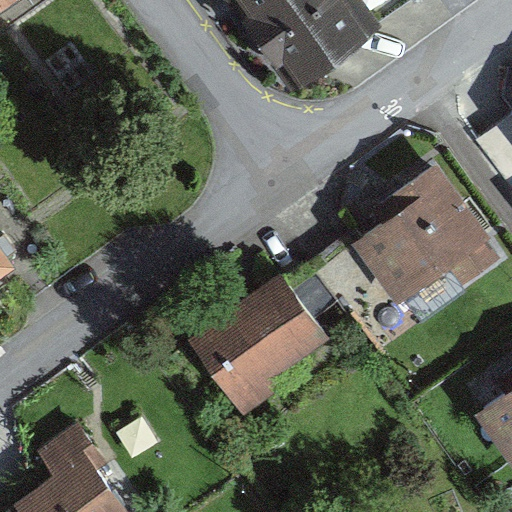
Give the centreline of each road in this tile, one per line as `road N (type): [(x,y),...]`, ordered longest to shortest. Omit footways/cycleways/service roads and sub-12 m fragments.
road 1 (residential): [(282,180),(0,386)]
road 2 (residential): [(511,16),(282,180)]
road 3 (residential): [(155,0),(282,180)]
